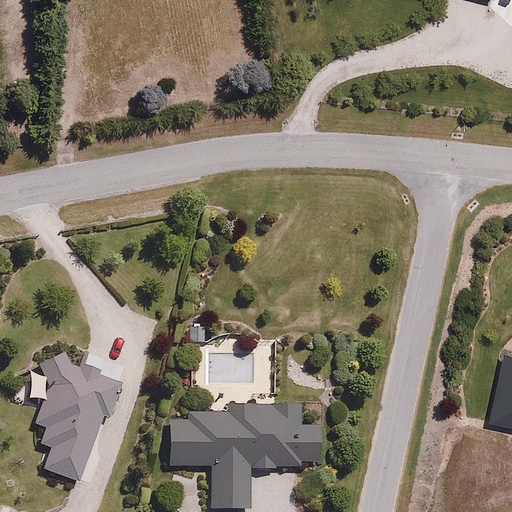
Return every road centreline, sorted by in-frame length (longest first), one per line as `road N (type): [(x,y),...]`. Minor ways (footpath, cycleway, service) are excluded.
road 1 (residential): [(448,156),(229,154),(0,194)]
road 2 (residential): [(448,156),(375,511)]
